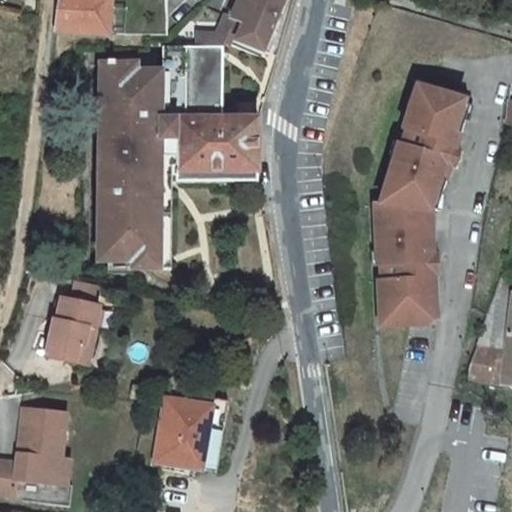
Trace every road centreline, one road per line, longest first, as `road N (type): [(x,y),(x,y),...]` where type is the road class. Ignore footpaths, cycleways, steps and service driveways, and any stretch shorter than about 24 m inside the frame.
road 1 (unclassified): [(311,0),(281,176),(330,511)]
road 2 (track): [(0,316),(51,0)]
road 3 (unknown): [(203,511),(230,474),(261,365),(273,350),(305,338)]
